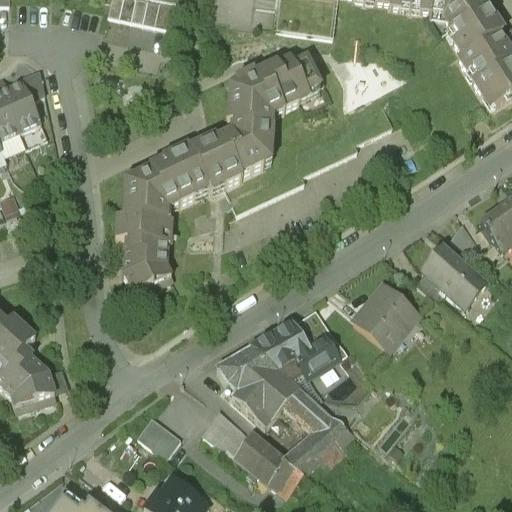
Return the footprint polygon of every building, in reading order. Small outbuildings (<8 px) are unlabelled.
[(0,0),(0,15),(8,15),(8,0),(0,0)] [(336,10),(336,6),(319,4),(319,0),(311,0),(311,3),(292,1),(292,0),(277,0),(272,43),(331,50),(336,11),(336,10)] [(390,0),(337,0),(336,6),(336,10),(336,11),(354,13),(354,7),(372,9),(372,15),(388,17),(390,0)] [(390,0),(388,17),(388,20),(400,21),(400,16),(419,18),(418,24),(430,25),(433,0),(390,0)] [(474,0),(433,0),(430,25),(446,27),(480,8),(474,0)] [(106,26),(118,29),(123,5),(111,3),(106,26)] [(123,5),(118,29),(130,31),(135,8),(123,5)] [(481,7),(480,8),(446,27),(452,38),(445,42),(447,44),(451,41),(456,48),(451,51),(460,65),(499,42),(502,40),(481,7)] [(135,8),(130,31),(141,34),(146,10),(135,8)] [(146,10),(141,34),(153,36),(158,13),(146,10)] [(158,13),(153,36),(165,39),(170,15),(158,13)] [(511,62),(499,42),(460,65),(457,67),(466,82),(471,79),(475,86),(471,89),(481,105),(486,102),(494,115),(511,102),(511,68),(510,65),(511,64),(511,62)] [(308,81),(304,73),(290,80),(287,74),(280,78),(276,71),(259,80),(262,86),(253,91),(251,87),(234,96),(238,103),(266,127),(279,121),(280,123),(297,114),(294,109),(320,96),(312,79),(308,81)] [(21,94),(29,113),(44,107),(39,83),(18,91),(20,94),(21,94)] [(29,113),(21,94),(20,94),(7,100),(2,90),(0,90),(0,105),(18,147),(40,137),(29,113)] [(213,153),(203,158),(221,194),(223,199),(239,191),(238,189),(261,177),(262,158),(268,158),(269,140),(265,140),(266,127),(238,103),(229,107),(227,137),(231,138),(230,149),(215,156),(213,153)] [(0,154),(18,147),(0,105),(0,154)] [(346,137),(353,151),(391,133),(381,112),(343,131),(346,137)] [(293,169),(301,184),(356,157),(353,151),(346,137),(291,164),(293,169)] [(124,196),(122,228),(160,231),(161,220),(175,213),(177,217),(192,209),(190,204),(205,197),(207,201),(221,194),(203,158),(189,165),(187,160),(162,173),(163,175),(149,182),(150,183),(124,196)] [(238,197),(248,216),(303,189),(301,184),(293,169),(238,196),(238,197)] [(511,194),(510,192),(500,199),(507,208),(508,208),(511,213),(511,194)] [(234,223),(248,216),(238,197),(225,204),(234,223)] [(507,208),(500,199),(498,200),(505,210),(480,227),(495,247),(484,255),(490,262),(502,255),(511,247),(511,213),(508,208),(507,208)] [(5,213),(10,226),(19,222),(14,209),(5,213)] [(123,285),(132,303),(150,295),(148,290),(166,281),(163,276),(165,253),(167,254),(169,232),(160,231),(122,228),(122,230),(115,229),(114,252),(125,252),(123,285)] [(476,248),(464,228),(451,244),(468,258),(476,248)] [(486,288),(442,253),(422,278),(423,279),(446,297),(465,313),(486,288)] [(446,297),(423,279),(416,288),(441,308),(445,302),(443,301),(446,297)] [(418,320),(381,290),(352,327),(388,356),(418,320)] [(11,330),(4,337),(0,341),(0,381),(2,383),(0,385),(0,399),(9,408),(14,425),(37,418),(35,412),(53,406),(47,386),(31,371),(32,370),(24,362),(34,352),(11,330)] [(309,357),(293,331),(248,358),(264,371),(275,379),(295,368),(311,359),(309,357)] [(311,359),(295,368),(304,385),(321,374),(337,362),(326,346),(309,357),(311,359)] [(264,371),(248,358),(216,378),(227,396),(222,402),(256,430),(273,410),(248,390),(264,371)] [(256,430),(265,437),(284,415),(314,439),(291,461),(311,477),(350,441),(297,398),(298,398),(275,379),(264,371),(248,390),(273,410),(256,430)] [(234,468),(251,444),(219,421),(202,444),(234,468)] [(179,449),(150,429),(136,449),(165,469),(179,449)] [(259,486),(267,492),(283,467),(251,444),(234,468),(250,479),(247,484),(256,490),(259,486)] [(291,461),(289,460),(283,467),(267,492),(287,505),(304,483),(311,477),(291,461)] [(205,511),(173,488),(162,502),(158,499),(147,511),(205,511)] [(82,511),(80,511),(63,499),(53,511),(94,511),(87,506),(82,511)]
